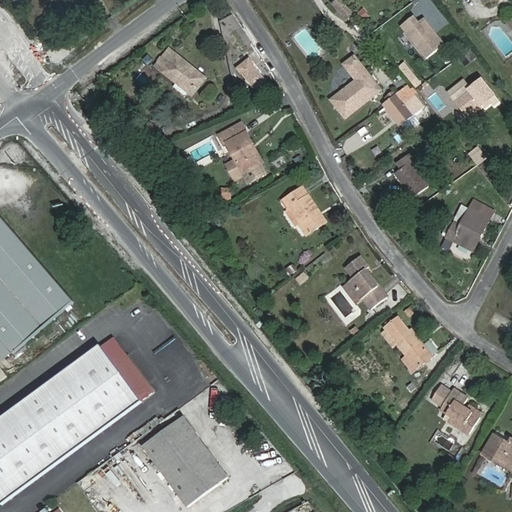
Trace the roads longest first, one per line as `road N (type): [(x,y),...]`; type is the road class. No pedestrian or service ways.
road 1 (secondary): [(377,511),(83,163)]
road 2 (residential): [(231,0),(372,226),(456,327)]
